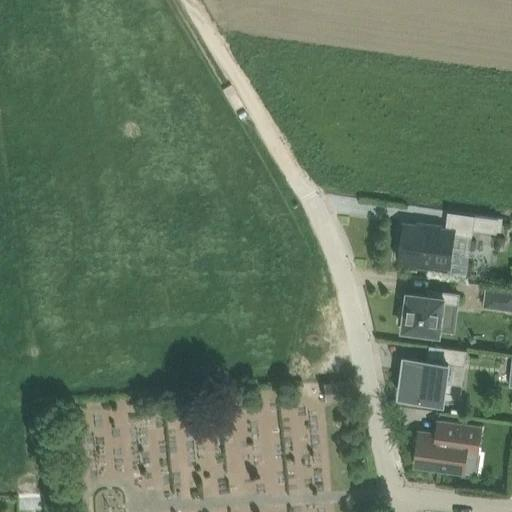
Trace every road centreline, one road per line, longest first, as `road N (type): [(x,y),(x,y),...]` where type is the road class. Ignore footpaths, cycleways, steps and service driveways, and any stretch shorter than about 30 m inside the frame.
road 1 (residential): [(394,497),(342,269),(309,196)]
road 2 (track): [(309,196),(189,0)]
